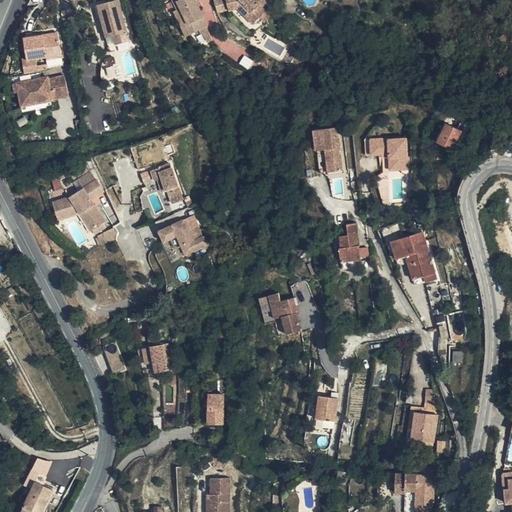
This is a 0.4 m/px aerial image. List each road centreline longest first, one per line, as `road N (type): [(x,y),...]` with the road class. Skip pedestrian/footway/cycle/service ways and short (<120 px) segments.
road 1 (tertiary): [(454,511),(493,357),(489,299),(465,197),(481,172),(511,167)]
road 2 (tertiary): [(83,511),(108,449),(104,411),(0,194)]
road 3 (unknown): [(28,254),(71,272),(98,309),(153,287),(129,220),(124,162)]
road 4 (unknown): [(473,452),(429,336),(379,242),(371,193)]
